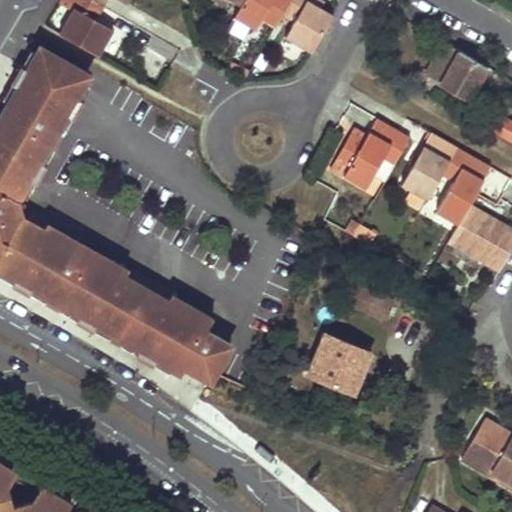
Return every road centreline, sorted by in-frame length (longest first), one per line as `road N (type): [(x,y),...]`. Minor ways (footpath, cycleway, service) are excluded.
road 1 (tertiary): [(289,511),(164,415),(0,320)]
road 2 (tertiary): [(0,358),(187,474),(229,511)]
road 3 (residential): [(311,96),(299,148),(268,177),(228,164),(222,127),(250,100),(283,99)]
